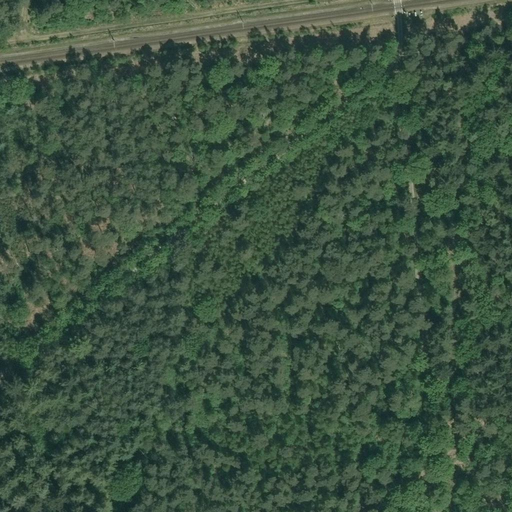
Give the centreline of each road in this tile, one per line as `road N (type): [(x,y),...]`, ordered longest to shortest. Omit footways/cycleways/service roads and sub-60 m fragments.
road 1 (track): [(399,63),(0,374)]
road 2 (track): [(436,456),(395,0)]
road 3 (track): [(36,0),(23,42),(329,0)]
